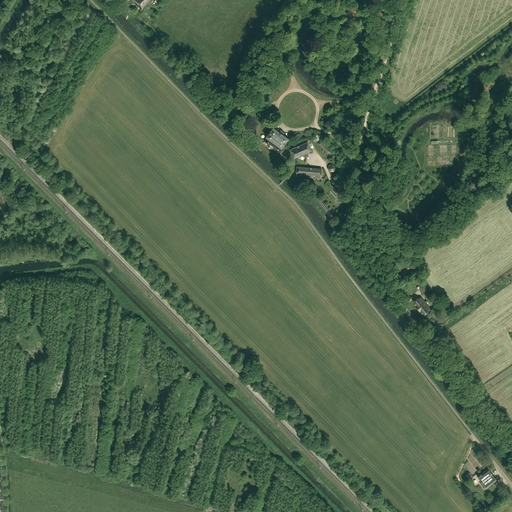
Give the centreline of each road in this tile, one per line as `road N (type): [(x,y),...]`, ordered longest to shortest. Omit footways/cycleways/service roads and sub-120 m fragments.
road 1 (track): [(511,440),(465,392),(371,254),(354,159),(363,129)]
road 2 (track): [(363,129),(403,0)]
